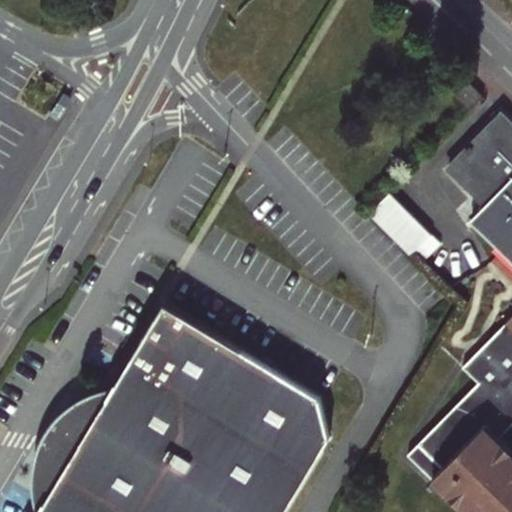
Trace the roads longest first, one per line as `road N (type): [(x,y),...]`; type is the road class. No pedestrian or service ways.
road 1 (tertiary): [(0,346),(195,0)]
road 2 (tertiary): [(159,0),(0,285)]
